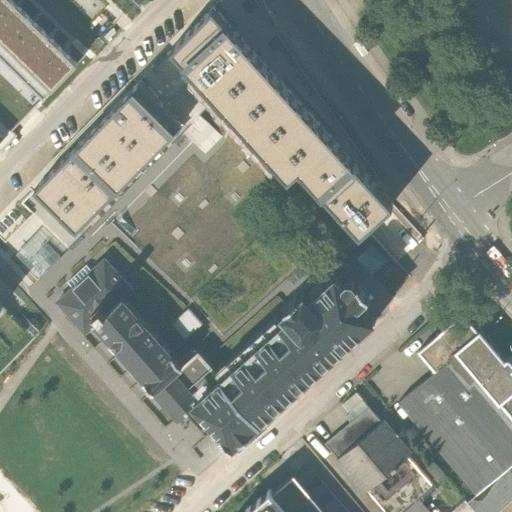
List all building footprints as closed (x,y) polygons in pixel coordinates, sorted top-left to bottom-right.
[(0,0),(0,11),(11,1),(10,0),(0,0)] [(11,1),(0,11),(0,44),(27,16),(11,1)] [(319,191),(360,236),(392,205),(352,161),(228,26),(212,8),(170,51),(185,67),(288,179),(299,169),(319,191)] [(27,16),(0,44),(0,57),(10,67),(44,32),(27,16)] [(111,31),(103,39),(107,43),(115,34),(111,31)] [(44,32),(10,67),(26,83),(60,48),(44,32)] [(60,48),(26,83),(43,99),(77,64),(60,48)] [(182,123),(140,81),(130,92),(75,147),(33,190),(76,231),(118,189),(172,133),(182,123)] [(36,235),(15,256),(40,280),(60,258),(36,235)] [(387,263),(370,245),(354,259),(371,278),(387,263)] [(288,319),(220,378),(197,352),(181,366),(123,300),(133,291),(103,260),(90,272),(85,267),(66,284),(72,289),(56,304),(84,335),(94,326),(125,361),(177,420),(195,405),(221,434),(221,435),(231,447),(271,412),(273,414),(275,413),(273,410),(283,401),(285,403),(287,402),(285,400),(295,390),(297,393),(299,391),(297,389),(307,380),(309,382),(311,380),(309,378),(319,369),(321,371),(323,370),(320,367),(331,358),(334,360),(335,358),(333,356),(341,349),(343,351),(345,350),(343,348),(351,340),(353,342),(365,332),(363,329),(371,322),(373,324),(375,323),(372,321),(373,320),(359,305),(368,296),(358,284),(354,287),(355,285),(351,282),(347,281),(343,284),(343,286),(334,276),(317,292),(312,286),(299,297),(297,295),(286,305),(287,307),(283,311),(282,313),(288,319)] [(342,269),(334,276),(343,286),(343,284),(347,281),(348,275),(342,269)] [(188,310),(170,326),(183,342),(202,325),(188,310)] [(476,496),(511,465),(511,362),(510,360),(507,360),(505,361),(479,331),(478,332),(467,318),(458,317),(437,335),(438,336),(418,353),(434,372),(397,403),(476,496)] [(344,419),(348,423),(367,407),(356,394),(342,406),(349,415),(344,419)] [(348,423),(323,444),(337,460),(336,461),(363,493),(364,492),(380,511),(402,511),(414,502),(434,485),(425,475),(408,455),(409,454),(381,422),(380,423),(367,407),(348,423)] [(511,465),(476,496),(467,503),(474,511),(499,511),(511,501),(511,465)] [(435,466),(425,475),(434,485),(444,477),(435,466)] [(323,511),(293,475),(271,494),(269,491),(243,511),(323,511)] [(474,511),(467,503),(465,501),(451,511),(474,511)] [(511,511),(511,501),(499,511),(511,511)] [(422,511),(414,502),(402,511),(422,511)]
